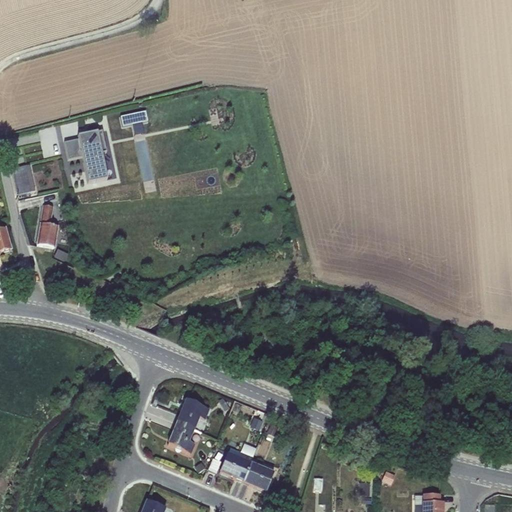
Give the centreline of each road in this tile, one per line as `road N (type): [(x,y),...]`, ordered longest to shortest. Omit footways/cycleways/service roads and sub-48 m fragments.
road 1 (residential): [(158,350),(469,471)]
road 2 (track): [(0,65),(122,27),(160,0)]
road 3 (residential): [(0,307),(37,309),(158,350)]
road 4 (track): [(37,309),(0,153)]
road 5 (residential): [(127,460),(242,510)]
